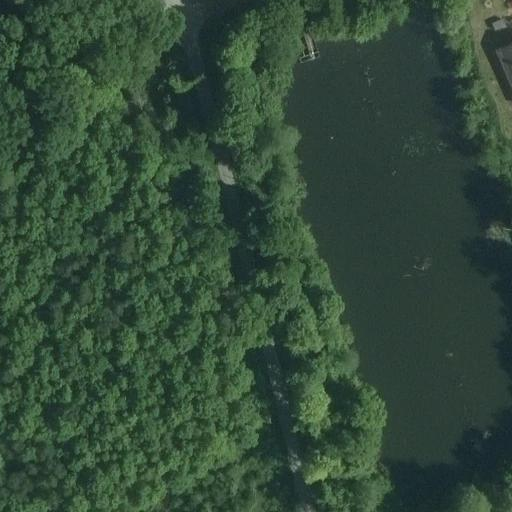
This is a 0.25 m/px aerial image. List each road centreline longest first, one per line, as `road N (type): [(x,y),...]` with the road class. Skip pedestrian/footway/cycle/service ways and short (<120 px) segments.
road 1 (unclassified): [(165,0),(205,88),(308,511)]
road 2 (track): [(178,21),(0,143)]
